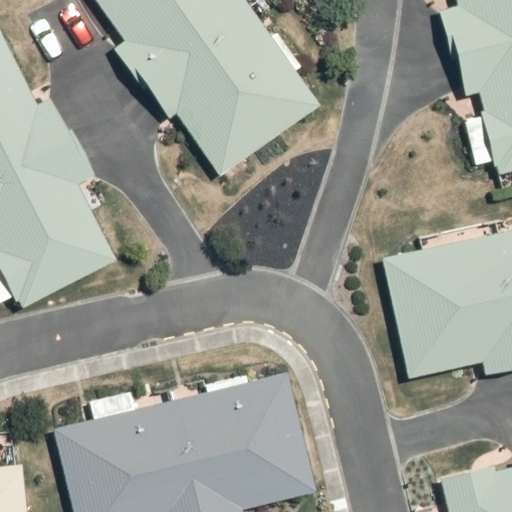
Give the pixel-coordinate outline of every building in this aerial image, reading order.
[(121,220),(1,0),(0,0),(0,224),(25,271),(121,220)] [(318,63),(272,0),(140,0),(230,125),(318,63)] [(511,148),(511,0),(466,0),(505,150),(511,148)] [(511,198),(377,227),(402,347),(511,323),(511,198)] [(295,354),(55,402),(77,506),(316,457),(295,354)] [(472,511),(511,511),(511,434),(456,448),(472,511)] [(0,511),(34,511),(25,436),(0,438),(0,511)]
